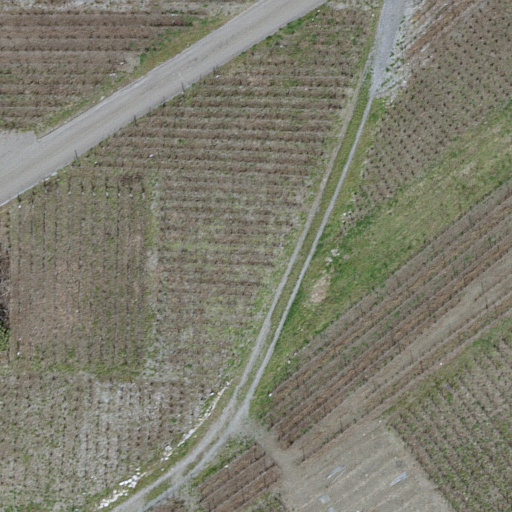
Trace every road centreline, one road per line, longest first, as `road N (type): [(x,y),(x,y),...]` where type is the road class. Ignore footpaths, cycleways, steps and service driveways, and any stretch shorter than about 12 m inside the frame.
road 1 (track): [(394,0),(325,196),(235,402),(163,482),(120,511)]
road 2 (unclassified): [(292,0),(0,183)]
